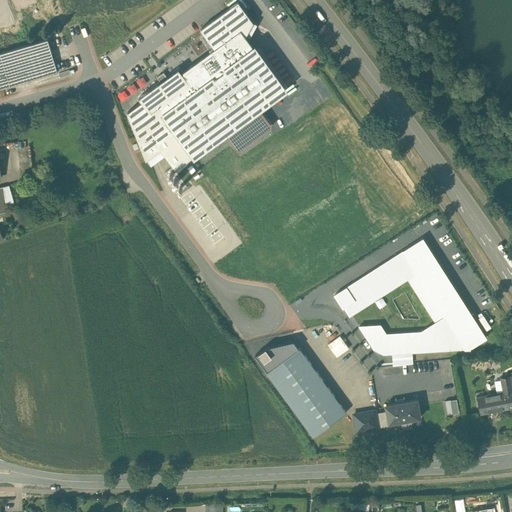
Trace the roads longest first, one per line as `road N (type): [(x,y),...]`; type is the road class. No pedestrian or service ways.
road 1 (secondary): [(511,456),(179,478),(31,476)]
road 2 (primary): [(315,0),(511,275)]
road 3 (residential): [(211,282),(128,164),(94,82)]
road 4 (unknown): [(148,189),(224,224),(226,238),(200,266)]
road 5 (residential): [(211,282),(275,305),(271,325),(244,327)]
